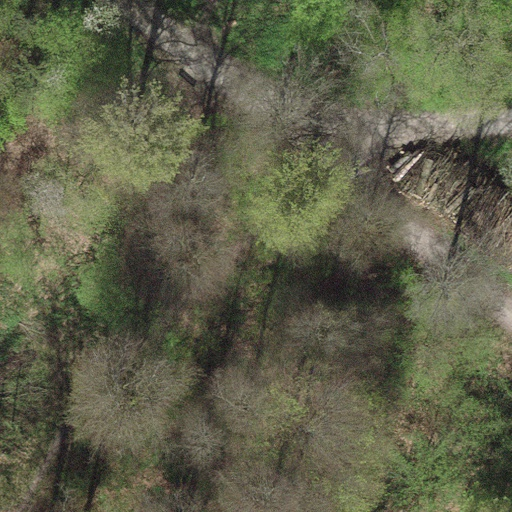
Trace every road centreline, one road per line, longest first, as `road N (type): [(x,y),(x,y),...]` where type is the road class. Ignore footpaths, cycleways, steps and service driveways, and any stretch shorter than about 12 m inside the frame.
road 1 (track): [(131,0),(511,319)]
road 2 (track): [(336,175),(406,132),(511,124)]
